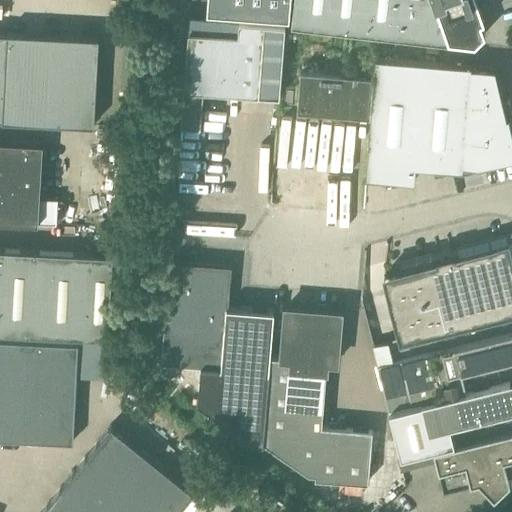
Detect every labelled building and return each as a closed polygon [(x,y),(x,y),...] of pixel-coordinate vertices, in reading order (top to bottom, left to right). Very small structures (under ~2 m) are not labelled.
[(290,18),(291,0),(208,0),(208,11),(290,18)] [(478,23),(469,0),(294,0),(292,23),(476,43),(486,33),(481,21),(478,23)] [(155,241),(155,246),(156,250),(157,254),(159,257),(162,260),(170,262),(191,264),(193,264),(194,254),(192,253),(193,240),(195,240),(197,207),(196,207),(197,195),(198,195),(200,173),(198,173),(199,160),(201,160),(203,140),(201,140),(202,127),(204,127),(205,117),(203,117),(204,104),(206,104),(207,90),(229,92),(229,81),(281,85),(287,25),(174,12),(157,220),(157,224),(156,233),(155,241)] [(120,37),(144,39),(146,26),(122,23),(120,37)] [(0,119),(94,124),(98,37),(6,32),(6,34),(0,33),(0,119)] [(371,116),(366,177),(385,179),(387,188),(415,181),(416,166),(433,167),(435,177),(464,170),(464,166),(478,167),(511,159),(511,126),(510,117),(507,117),(496,69),(472,67),(472,65),(376,58),(374,76),(301,70),(298,110),(371,116)] [(57,223),(58,202),(58,198),(40,197),(43,144),(0,141),(0,220),(39,223),(39,222),(57,223)] [(401,340),(511,312),(511,255),(509,243),(385,274),(401,340)] [(0,248),(0,331),(88,337),(108,338),(110,296),(112,254),(0,248)] [(270,371),(271,355),(275,312),(227,308),(230,267),(193,264),(191,264),(170,262),(162,362),(201,366),(198,402),(257,443),(262,443),(263,442),(270,371)] [(337,362),(342,312),(286,307),(282,356),(292,357),(292,363),(327,367),(327,361),(337,362)] [(379,367),(401,457),(454,444),(450,428),(511,412),(511,382),(467,393),(462,374),(511,361),(511,333),(393,364),(379,367)] [(0,437),(73,441),(78,343),(0,339),(0,437)] [(374,347),(379,367),(393,364),(388,343),(374,347)] [(321,426),(327,367),(292,363),(292,357),(282,356),(271,355),(270,371),(263,442),(308,473),(315,474),(315,478),(368,482),(372,430),(321,426)] [(111,424),(40,511),(176,511),(194,490),(111,424)] [(511,431),(469,442),(479,483),(495,499),(511,483),(509,475),(511,474),(511,431)] [(445,492),(479,483),(469,442),(457,445),(434,451),(445,492)]
